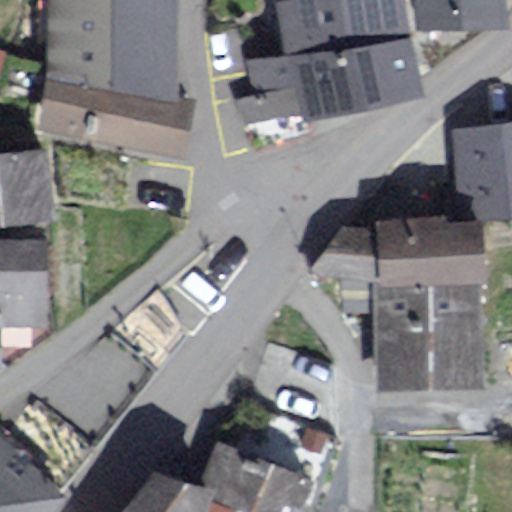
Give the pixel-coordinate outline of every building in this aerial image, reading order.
[(55,0),(52,75),(44,120),(180,143),(187,98),(171,95),(172,0),(55,0)] [(293,61),(259,67),(264,97),(248,99),(252,121),(422,92),(414,41),(408,0),(297,0),(298,1),(283,4),(293,61)] [(429,0),(432,26),(506,18),(503,0),(429,0)] [(511,207),(511,127),(448,133),(455,213),(511,207)] [(0,210),(50,206),(44,146),(0,149),(0,210)] [(330,257),(326,263),(388,279),(388,286),(388,292),(398,291),(400,362),(401,384),(484,382),(481,289),(479,228),(386,232),(386,239),(346,231),(330,257)] [(44,238),(0,238),(0,316),(44,317),(44,238)] [(511,415),(470,417),(472,449),(511,447),(511,415)] [(0,511),(35,511),(58,483),(0,437),(0,511)] [(292,511),(310,473),(246,449),(223,440),(208,480),(160,464),(120,511),(292,511)]
